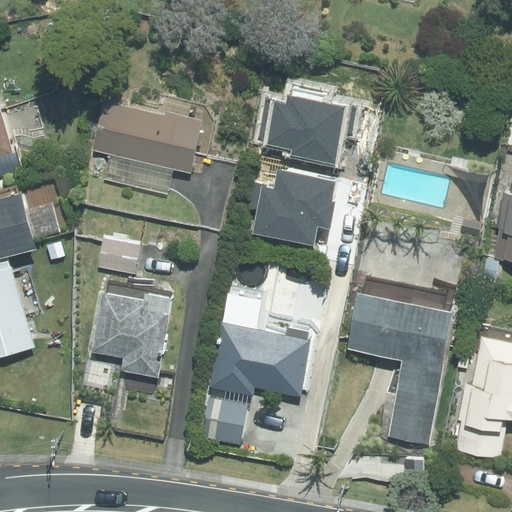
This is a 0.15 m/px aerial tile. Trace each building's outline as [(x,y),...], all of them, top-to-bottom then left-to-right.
[(95,149),(193,169),(205,115),(165,107),(165,110),(106,98),(95,149)] [(0,101),(0,155),(15,151),(0,101)] [(0,253),(7,252),(36,244),(20,186),(0,191),(0,253)] [(494,257),(511,260),(511,186),(511,190),(505,189),(498,226),(500,226),(494,257)] [(99,267),(136,273),(141,242),(104,236),(99,267)] [(313,293),(337,298),(345,256),(321,251),(313,293)] [(7,252),(0,253),(0,354),(34,345),(11,262),(10,262),(7,252)] [(121,369),(159,375),(171,310),(168,310),(172,289),(155,286),(155,280),(129,276),(128,281),(108,278),(106,289),(103,288),(92,350),(123,356),(121,369)] [(361,287),(349,344),(403,355),(388,432),(428,440),(455,306),(361,287)] [(260,325),(262,315),(229,308),(227,319),(224,319),(211,384),(254,393),(256,384),(301,393),(313,336),(260,325)] [(511,338),(483,334),(475,382),(468,381),(462,416),(465,417),(460,447),(503,455),(510,414),(511,414),(511,338)] [(107,368),(83,365),(77,399),(101,403),(107,368)]
